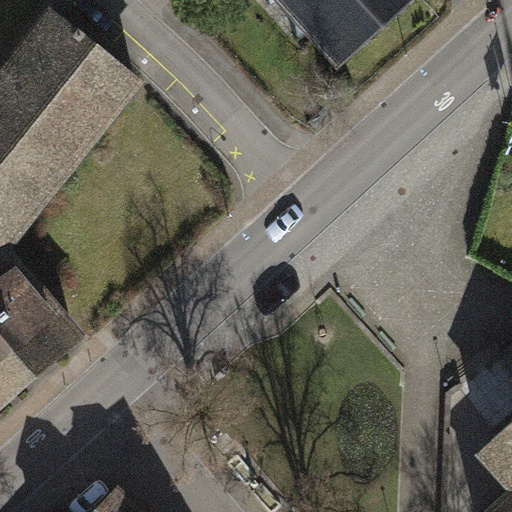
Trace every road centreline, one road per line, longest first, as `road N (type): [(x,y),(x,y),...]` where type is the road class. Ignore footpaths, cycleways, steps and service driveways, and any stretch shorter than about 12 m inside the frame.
road 1 (secondary): [(511,22),(88,411)]
road 2 (residential): [(88,411),(190,511)]
